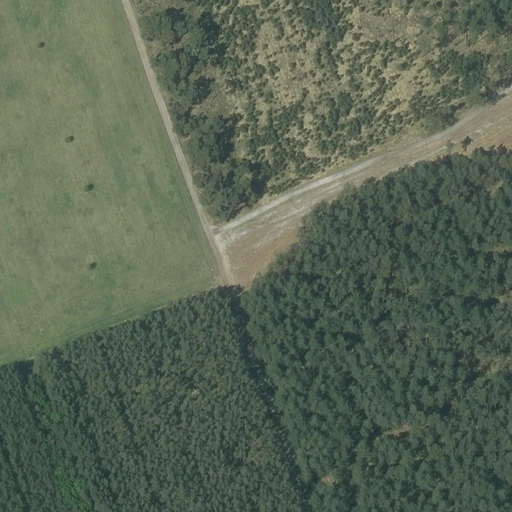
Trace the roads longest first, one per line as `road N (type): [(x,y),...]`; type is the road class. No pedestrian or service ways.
road 1 (track): [(308,511),(222,288),(225,273),(128,0)]
road 2 (track): [(511,94),(210,235)]
road 3 (track): [(0,372),(222,288)]
